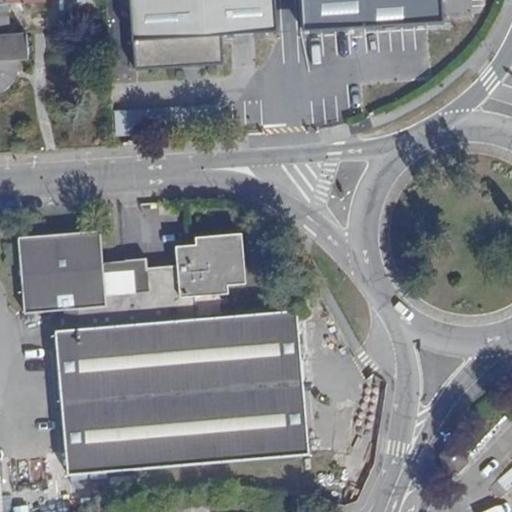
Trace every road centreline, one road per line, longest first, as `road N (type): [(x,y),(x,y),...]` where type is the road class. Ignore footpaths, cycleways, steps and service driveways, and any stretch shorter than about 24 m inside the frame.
road 1 (residential): [(0,183),(233,166)]
road 2 (residential): [(415,144),(233,166)]
road 3 (residential): [(233,166),(313,215),(373,265)]
road 4 (residential): [(409,453),(502,333)]
road 5 (residential): [(400,308),(409,453)]
road 6 (residential): [(415,144),(373,197),(373,265)]
